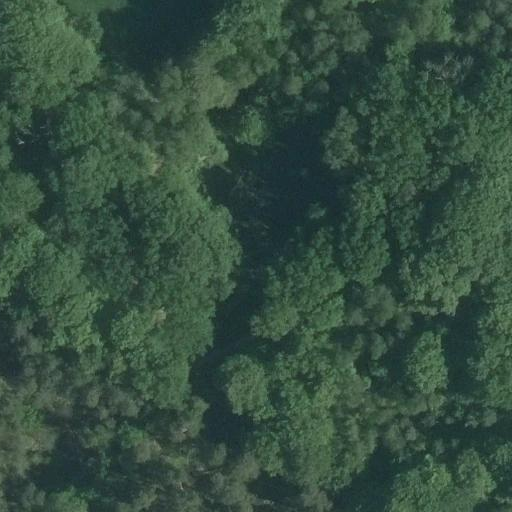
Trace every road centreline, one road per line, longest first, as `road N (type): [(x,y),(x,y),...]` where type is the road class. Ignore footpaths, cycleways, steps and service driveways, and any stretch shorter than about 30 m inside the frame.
road 1 (track): [(0,271),(148,367),(193,384),(321,471),(406,511)]
road 2 (track): [(437,187),(359,166),(323,195),(167,378)]
road 3 (track): [(342,0),(368,32),(437,187),(511,279)]
